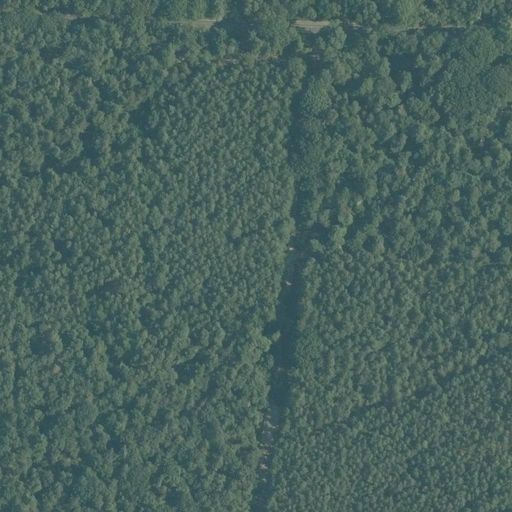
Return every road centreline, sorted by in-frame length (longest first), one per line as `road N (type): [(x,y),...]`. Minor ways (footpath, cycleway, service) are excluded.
road 1 (secondary): [(0,19),(511,38)]
road 2 (track): [(274,337),(204,330),(119,362),(41,329),(0,346)]
road 3 (track): [(511,265),(438,254),(281,256)]
road 4 (track): [(304,54),(281,256)]
road 5 (track): [(274,337),(258,511)]
